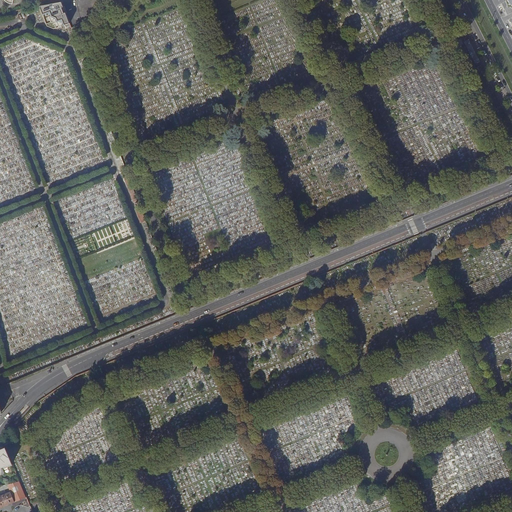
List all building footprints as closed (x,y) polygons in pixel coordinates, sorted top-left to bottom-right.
[(65,11),(62,2),(48,8),(51,17),(58,14),(60,14),(65,11)] [(479,61),(468,40),(464,42),(475,63),(479,61)] [(133,203),(138,201),(127,172),(122,174),(133,203)] [(140,222),(145,220),(138,202),(135,204),(136,209),(135,209),(137,212),(135,213),(139,223),(140,222)] [(0,473),(1,473),(2,473),(2,474),(3,474),(3,473),(4,473),(4,472),(3,470),(3,468),(7,466),(12,464),(5,447),(3,448),(0,448),(0,473)] [(19,481),(7,484),(10,492),(2,495),(0,495),(0,508),(26,498),(19,481)] [(10,492),(7,484),(5,485),(6,488),(0,489),(2,495),(10,492)]
